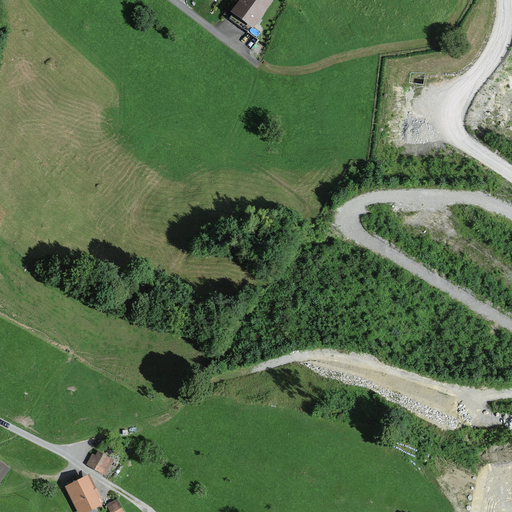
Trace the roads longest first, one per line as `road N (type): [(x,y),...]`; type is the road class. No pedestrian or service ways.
road 1 (track): [(101,439),(167,416),(207,380),(308,352),(340,351),(478,396)]
road 2 (track): [(511,212),(459,198),(387,198),(365,200),(346,220),(511,318)]
road 3 (track): [(511,14),(505,36),(448,97),(460,137),(511,172)]
